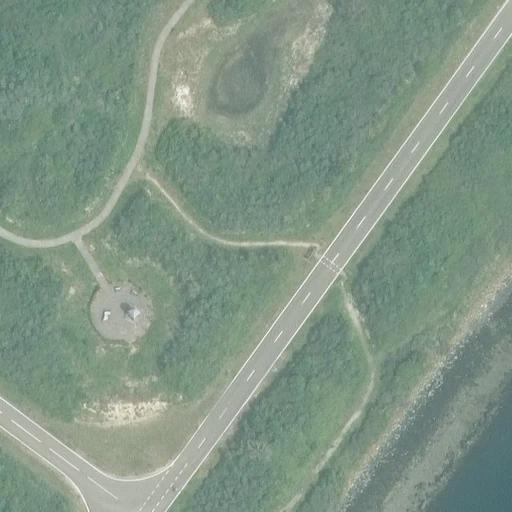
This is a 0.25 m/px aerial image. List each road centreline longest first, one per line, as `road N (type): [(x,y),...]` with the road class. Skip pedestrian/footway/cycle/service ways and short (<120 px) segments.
road 1 (unclassified): [(146,511),(511,13)]
road 2 (unclassified): [(0,409),(137,511)]
